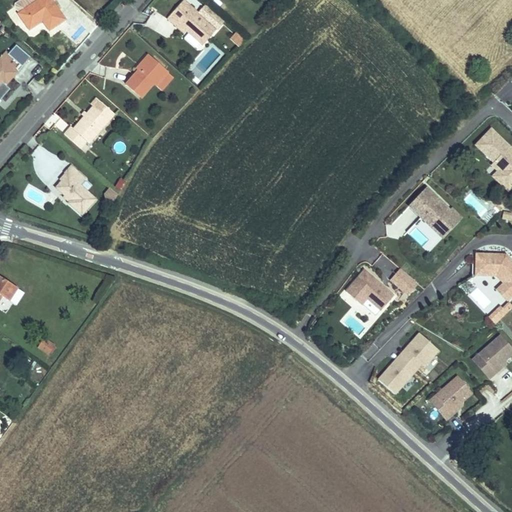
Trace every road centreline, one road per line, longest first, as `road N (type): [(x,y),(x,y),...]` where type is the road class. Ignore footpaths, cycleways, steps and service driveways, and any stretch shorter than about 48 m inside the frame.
road 1 (residential): [(0,227),(191,289),(279,332),(488,511)]
road 2 (unknown): [(292,342),(326,289),(501,87)]
road 3 (unknown): [(351,390),(447,270),(476,245),(511,238)]
road 4 (residential): [(0,153),(135,0)]
